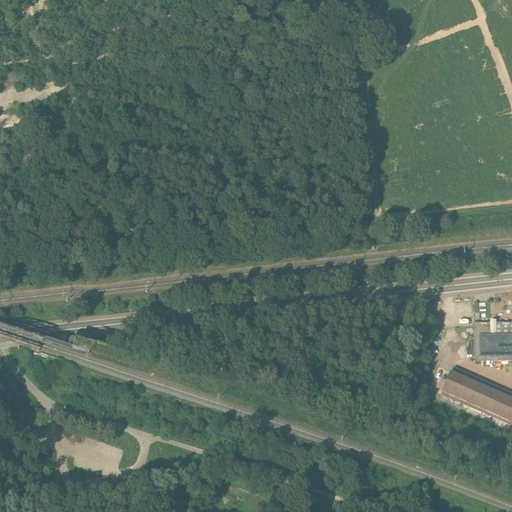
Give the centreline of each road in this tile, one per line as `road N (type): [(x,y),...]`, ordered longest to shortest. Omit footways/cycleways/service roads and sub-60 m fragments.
road 1 (tertiary): [(511,280),(42,332)]
road 2 (unclassified): [(213,456),(48,404),(0,347)]
